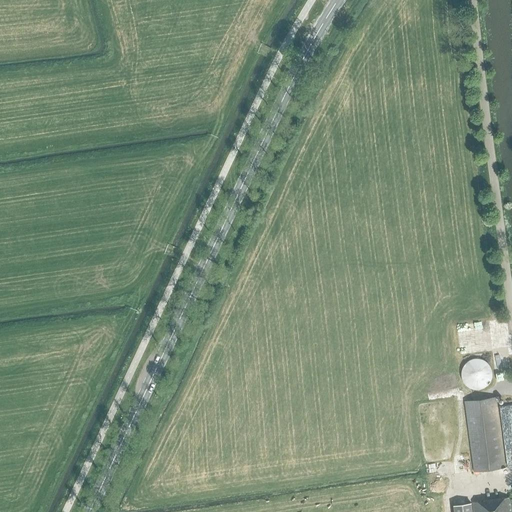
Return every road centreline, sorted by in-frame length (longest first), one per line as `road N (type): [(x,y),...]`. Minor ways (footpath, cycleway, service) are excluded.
road 1 (secondary): [(338,0),(306,51),(90,511)]
road 2 (unclassified): [(511,291),(473,0)]
